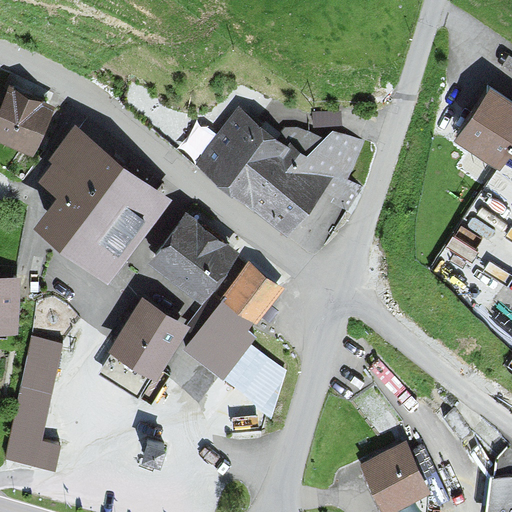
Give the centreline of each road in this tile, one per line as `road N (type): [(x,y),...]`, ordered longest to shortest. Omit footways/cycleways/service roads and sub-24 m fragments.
road 1 (residential): [(0,52),(79,91),(343,292)]
road 2 (unclassified): [(343,292),(435,0)]
road 3 (unclassified): [(277,511),(343,292)]
road 4 (residential): [(511,424),(343,292)]
